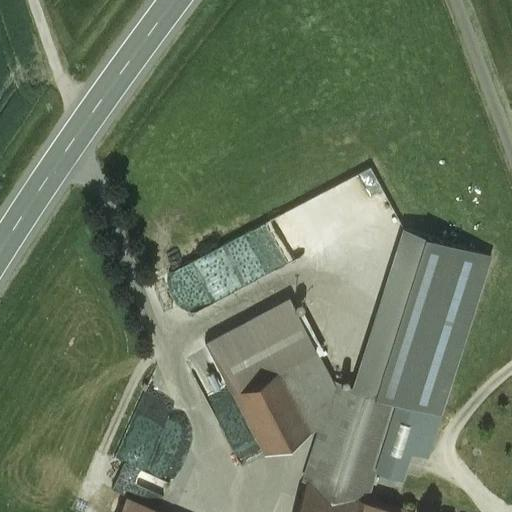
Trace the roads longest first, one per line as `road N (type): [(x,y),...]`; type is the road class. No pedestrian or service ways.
road 1 (secondary): [(177,0),(0,254)]
road 2 (unclassified): [(455,0),(511,154)]
road 3 (track): [(37,0),(82,129)]
